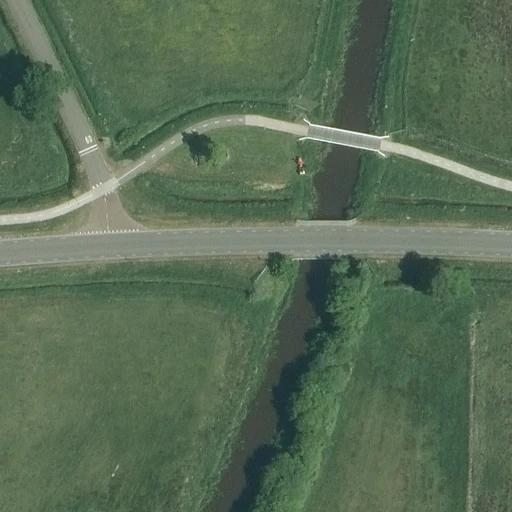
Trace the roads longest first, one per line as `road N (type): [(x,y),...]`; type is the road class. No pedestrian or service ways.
road 1 (unclassified): [(107,246),(105,190),(17,0)]
road 2 (tertiary): [(511,248),(285,244)]
road 3 (tertiary): [(107,246),(285,244)]
